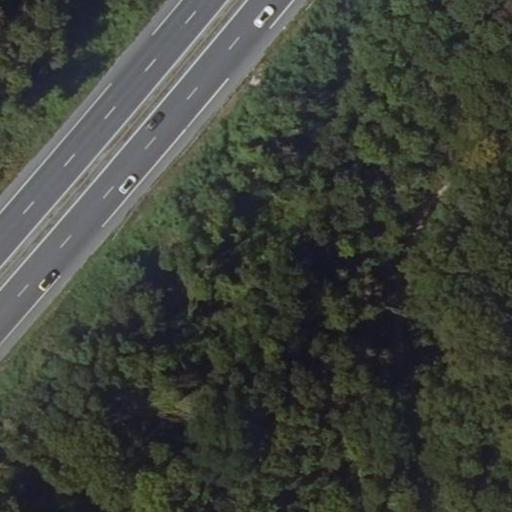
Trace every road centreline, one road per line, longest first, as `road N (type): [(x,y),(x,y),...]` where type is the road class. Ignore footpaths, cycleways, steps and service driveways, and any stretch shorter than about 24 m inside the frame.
road 1 (trunk): [(0,320),(274,0)]
road 2 (track): [(511,144),(450,207),(423,254),(415,379),(425,511)]
road 3 (trunk): [(203,0),(0,241)]
